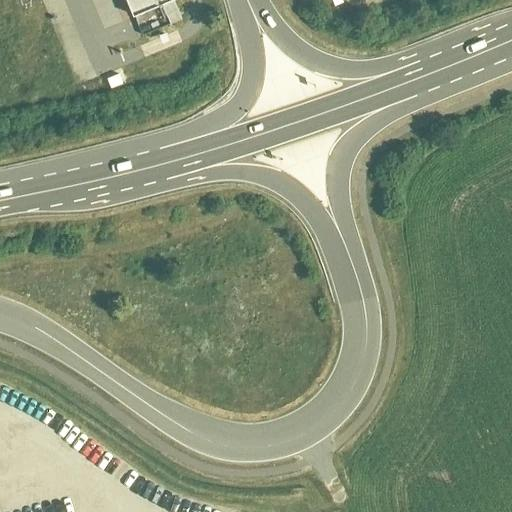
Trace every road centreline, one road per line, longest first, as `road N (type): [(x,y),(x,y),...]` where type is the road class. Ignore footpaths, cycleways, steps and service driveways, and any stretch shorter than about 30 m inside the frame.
road 1 (secondary): [(0,314),(54,340),(198,437),(265,447),(323,422),(356,380),(367,321),(352,266)]
road 2 (primary): [(162,164),(408,84)]
road 3 (secondary): [(162,164),(244,172),(288,187),(352,266)]
road 4 (secondary): [(352,266),(341,205),(344,156),(408,84)]
road 5 (secondary): [(241,0),(249,87),(233,114),(162,164)]
road 6 (secondary): [(408,84),(319,63),(295,48),(256,0)]
road 7 (primary): [(0,196),(162,164)]
